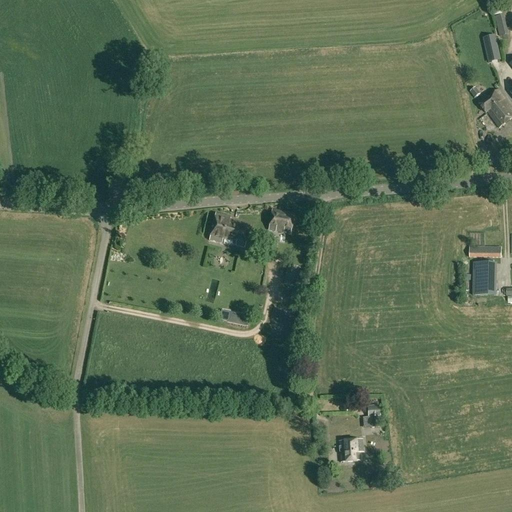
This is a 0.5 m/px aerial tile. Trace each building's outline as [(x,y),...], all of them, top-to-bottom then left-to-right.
[(497,41),(484,43),(489,63),(501,60),(497,41)] [(476,88),(470,92),(475,98),(481,94),(476,88)] [(511,119),(511,110),(504,100),(505,99),(498,90),(479,104),(486,113),(487,112),(499,129),(511,119)] [(271,215),(268,231),(291,235),(294,219),(295,213),(290,212),(272,209),(271,215)] [(244,248),(250,225),(230,220),(230,218),(215,214),(209,241),(221,244),(222,242),(244,248)] [(502,248),(469,247),(470,259),(502,259),(502,248)] [(498,264),(495,264),(473,264),(473,297),(497,298),(498,264)] [(298,281),(285,278),(283,285),(296,288),(298,281)] [(229,313),(227,322),(247,327),(249,317),(229,313)] [(380,407),(368,407),(369,417),(370,417),(371,428),(379,428),(378,417),(380,417),(380,407)] [(363,453),(362,440),(339,442),(340,463),(360,461),(359,453),(363,453)]
